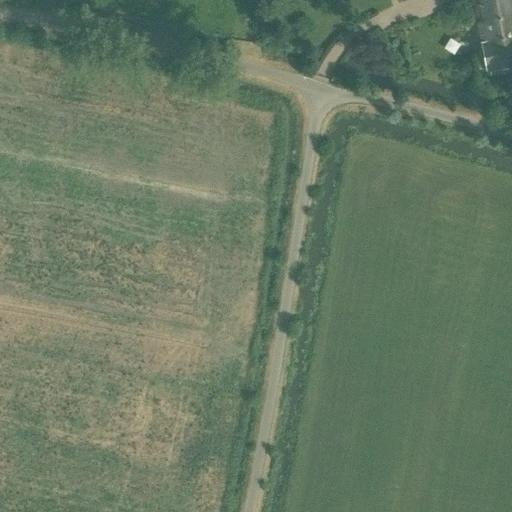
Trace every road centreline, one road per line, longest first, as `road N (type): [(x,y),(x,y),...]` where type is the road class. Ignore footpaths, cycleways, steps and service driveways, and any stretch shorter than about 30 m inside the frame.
road 1 (unclassified): [(321,91),(248,511)]
road 2 (unclassified): [(0,12),(321,91)]
road 3 (unclassified): [(321,91),(511,141)]
